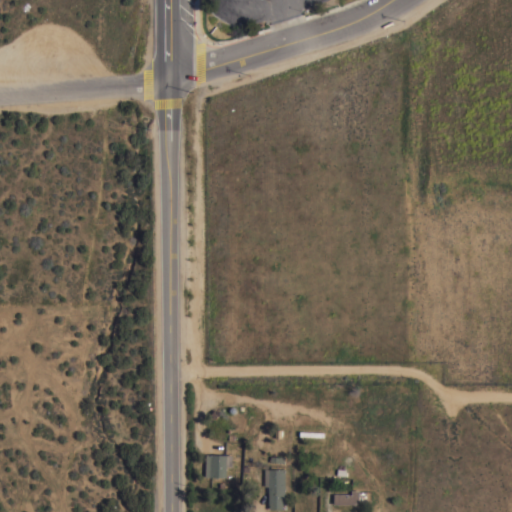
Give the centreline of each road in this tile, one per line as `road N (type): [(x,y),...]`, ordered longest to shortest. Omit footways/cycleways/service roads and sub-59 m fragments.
road 1 (secondary): [(175,511),(179,0)]
road 2 (residential): [(171,369),(405,371),(456,395),(511,396)]
road 3 (residential): [(401,0),(277,48),(180,73)]
road 4 (residential): [(180,73),(0,91)]
